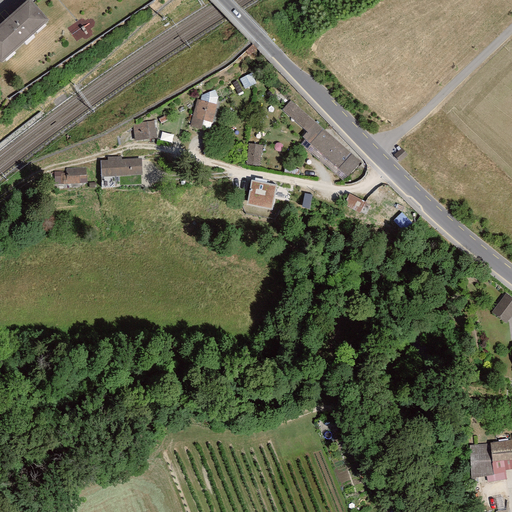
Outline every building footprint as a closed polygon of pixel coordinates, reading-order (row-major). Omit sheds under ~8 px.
[(0,67),(45,29),(28,5),(0,30),(0,67)] [(198,105),(196,104),(189,130),(200,133),(202,125),(208,126),(216,105),(213,95),(199,99),(198,105)] [(360,164),(289,103),(281,114),(306,135),(301,141),(304,144),(300,149),(341,186),(360,164)] [(151,125),(136,128),(137,133),(132,134),(133,145),(155,143),(151,125)] [(417,164),(426,156),(419,148),(410,155),(417,164)] [(260,151),(247,149),(244,169),(257,170),(260,151)] [(105,166),(98,167),(99,184),(140,181),(139,164),(119,165),(118,161),(105,162),(105,166)] [(83,175),(58,175),(58,190),(83,190),(83,175)] [(274,191),(249,187),(245,214),(269,218),(274,191)] [(345,205),(361,213),(367,202),(351,194),(345,205)] [(411,206),(395,219),(404,230),(420,218),(411,206)] [(511,314),(511,297),(505,293),(492,311),(507,322),(511,314)] [(188,396),(172,397),(173,409),(189,409),(188,396)] [(511,442),(468,447),(470,481),(485,479),(486,485),(505,482),(504,473),(511,472),(511,442)]
